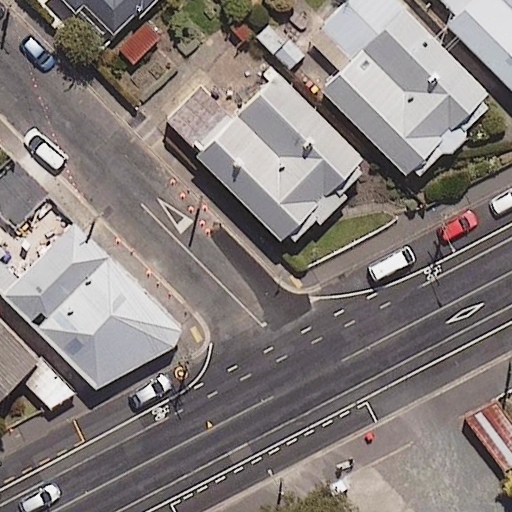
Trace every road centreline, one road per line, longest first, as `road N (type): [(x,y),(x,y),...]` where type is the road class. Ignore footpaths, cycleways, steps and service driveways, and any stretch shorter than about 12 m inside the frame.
road 1 (residential): [(0,62),(311,377)]
road 2 (secondary): [(311,377),(50,511)]
road 3 (secondary): [(511,271),(311,377)]
